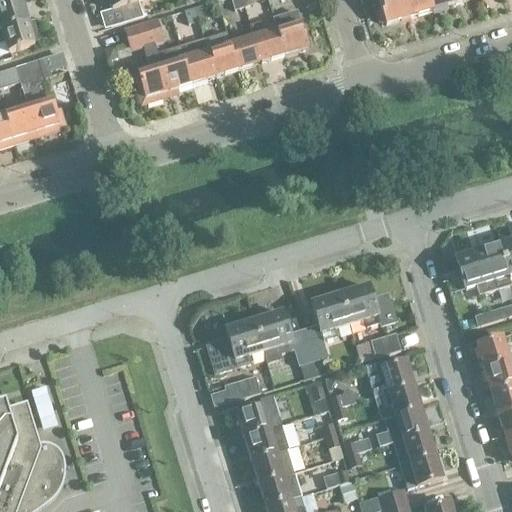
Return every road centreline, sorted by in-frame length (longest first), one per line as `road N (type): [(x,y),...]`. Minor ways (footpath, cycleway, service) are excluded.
road 1 (residential): [(493,511),(407,221)]
road 2 (residential): [(156,298),(407,221)]
road 3 (residential): [(115,163),(363,89)]
road 4 (residential): [(224,511),(156,298)]
road 5 (residential): [(115,163),(64,0)]
road 6 (residential): [(0,345),(156,298)]
road 7 (residential): [(363,89),(511,45)]
road 8 (residential): [(0,202),(115,163)]
